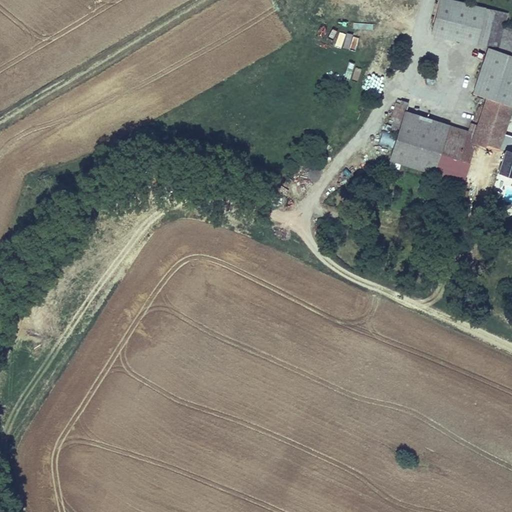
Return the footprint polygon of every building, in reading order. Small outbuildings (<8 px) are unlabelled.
[(487,49),(511,57),(511,27),(504,25),(507,13),(453,0),(438,0),(430,35),(487,49)] [(305,20),(312,6),(305,3),(299,16),(305,20)] [(486,100),(496,68),(511,73),(511,57),(487,49),(471,95),(486,100)] [(338,66),(345,57),(339,53),(332,63),(338,66)] [(373,66),(364,87),(380,93),(389,72),(373,66)] [(447,133),(433,174),(471,186),(478,165),(484,146),(498,151),(504,134),(511,108),(511,73),(496,68),(486,100),(474,134),(472,141),(447,133)] [(426,83),(435,82),(434,72),(426,73),(426,83)] [(407,107),(395,103),(390,117),(393,118),(402,121),(405,111),(407,107)] [(433,174),(447,133),(450,126),(405,111),(402,121),(398,134),(388,162),(409,169),(433,177),(433,174)] [(402,121),(393,118),(389,131),(398,134),(402,121)] [(474,134),(450,126),(447,133),(472,141),(474,134)] [(511,136),(504,134),(498,151),(491,170),(478,165),(471,186),(491,193),(497,175),(511,179),(511,136)] [(498,151),(484,146),(478,165),(491,170),(498,151)] [(311,169),(306,160),(288,170),(294,179),(311,169)] [(285,195),(296,196),(296,187),(285,186),(285,195)]
